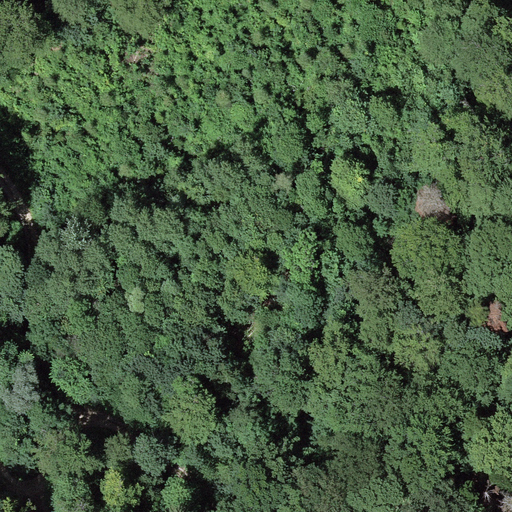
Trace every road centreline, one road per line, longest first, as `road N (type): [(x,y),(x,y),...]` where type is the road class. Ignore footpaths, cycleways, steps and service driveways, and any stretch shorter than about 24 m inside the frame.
road 1 (track): [(40,508),(43,483),(83,408),(125,426),(214,511)]
road 2 (track): [(83,408),(40,354),(32,219),(0,173)]
